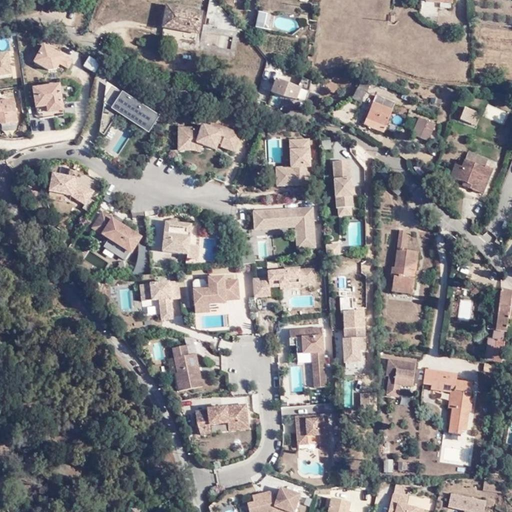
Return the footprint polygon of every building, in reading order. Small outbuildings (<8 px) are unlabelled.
[(199,16),(166,10),(161,39),(194,47),(199,16)] [(258,10),(256,27),(265,28),(267,11),(258,10)] [(33,62),(56,73),(66,53),(44,41),(33,62)] [(313,44),(305,43),(305,60),(313,60),(313,44)] [(0,77),(12,77),(10,50),(0,51),(0,77)] [(97,72),(102,62),(90,55),(85,65),(97,72)] [(71,68),(73,59),(66,57),(64,67),(71,68)] [(293,102),(297,90),(274,82),(269,95),(281,99),(293,102)] [(369,88),(362,85),(356,100),(364,103),(369,88)] [(64,118),(60,88),(32,91),(35,114),(31,114),(33,122),(64,118)] [(16,97),(0,98),(0,123),(19,122),(16,97)] [(393,111),(396,104),(376,97),(373,104),(393,111)] [(151,106),(148,98),(136,103),(139,111),(151,106)] [(365,125),(385,133),(393,111),(373,104),(365,125)] [(476,114),(463,110),(459,120),(471,125),(475,116),(476,114)] [(475,127),(479,117),(475,116),(471,125),(475,127)] [(432,126),(416,120),(411,134),(427,141),(432,126)] [(180,124),(176,150),(202,154),(204,145),(238,151),(242,130),(226,128),(226,127),(203,123),(203,128),(180,124)] [(284,160),(282,138),(268,139),(269,161),(284,160)] [(276,186),(312,185),(311,138),(290,138),(291,166),(276,166),(276,186)] [(486,161),(465,153),(462,161),(483,169),(484,168),(486,161)] [(354,208),(350,161),(334,162),(337,209),(339,209),(352,208),(354,208)] [(460,167),(453,165),(448,177),(461,183),(459,187),(481,195),(485,186),(478,182),(483,169),(462,161),(460,167)] [(485,186),(491,171),(484,168),(483,169),(478,182),(485,186)] [(53,173),(48,194),(94,204),(95,200),(93,200),(97,182),(53,173)] [(186,185),(193,190),(199,180),(193,176),(186,185)] [(295,228),(297,249),(317,248),(314,206),(254,210),(255,230),(295,228)] [(128,261),(144,234),(101,209),(90,227),(109,239),(105,247),(128,261)] [(167,219),(163,251),(199,256),(200,246),(192,245),(195,223),(167,219)] [(363,223),(348,224),(350,247),(365,246),(363,223)] [(412,279),(416,253),(407,252),(410,233),(401,232),(396,268),(393,268),(392,277),(395,277),(394,286),(414,288),(416,280),(412,279)] [(341,253),(340,244),(328,245),(328,255),(341,253)] [(314,284),(313,266),(268,270),(268,275),(252,276),(254,295),(270,293),(270,284),(279,284),(279,282),(289,281),(289,286),(314,284)] [(239,297),(237,278),(224,278),(223,274),(208,276),(209,287),(193,288),(195,311),(210,310),(209,303),(225,301),(225,298),(239,297)] [(179,297),(177,279),(139,283),(141,300),(158,298),(160,318),(172,317),(169,298),(179,297)] [(414,288),(394,286),(393,293),(413,295),(414,288)] [(507,332),(509,319),(511,297),(511,291),(502,289),(501,293),(498,316),(498,319),(496,318),(494,330),(507,332)] [(470,320),(473,301),(461,299),(459,318),(470,320)] [(342,328),(364,327),(363,312),(355,312),(355,309),(352,309),(351,300),(341,300),(342,328)] [(224,328),(225,314),(207,314),(207,328),(224,328)] [(325,374),(322,325),(289,327),(290,336),(289,336),(290,343),(296,343),(297,352),(312,351),(314,375),(325,374)] [(365,346),(364,327),(342,328),(343,347),(365,346)] [(494,362),(502,363),(506,340),(497,339),(494,362)] [(203,385),(196,351),(188,353),(186,343),(172,346),(177,371),(175,371),(179,389),(203,385)] [(402,384),(414,386),(417,361),(390,358),(385,392),(400,394),(402,384)] [(466,390),(468,380),(456,379),(457,372),(426,367),(424,381),(432,383),(431,387),(451,390),(455,391),(453,406),(449,430),(461,432),(461,427),(466,428),(469,409),(471,409),(473,397),(471,397),(472,391),(466,390)] [(326,384),(325,374),(314,375),(315,385),(326,384)] [(249,423),(246,402),(208,407),(208,409),(196,410),(197,422),(201,433),(211,432),(210,423),(228,421),(228,425),(249,423)] [(328,413),(296,415),(298,445),(321,444),(321,448),(331,447),(328,413)] [(503,492),(501,485),(485,479),(483,489),(503,492)] [(295,511),(301,492),(281,485),(279,493),(270,489),(253,493),(254,500),(248,501),(250,511),(267,511),(274,510),(278,511),(282,511),(285,511),(286,508),(295,511)] [(407,498),(410,489),(397,485),(394,495),(407,498)] [(470,511),(471,511),(472,511),(484,511),(487,501),(452,494),(449,507),(466,510),(465,511),(470,511)] [(424,511),(425,511),(406,506),(408,498),(407,498),(394,495),(389,511),(424,511)] [(350,511),(352,505),(334,501),(330,511),(350,511)]
